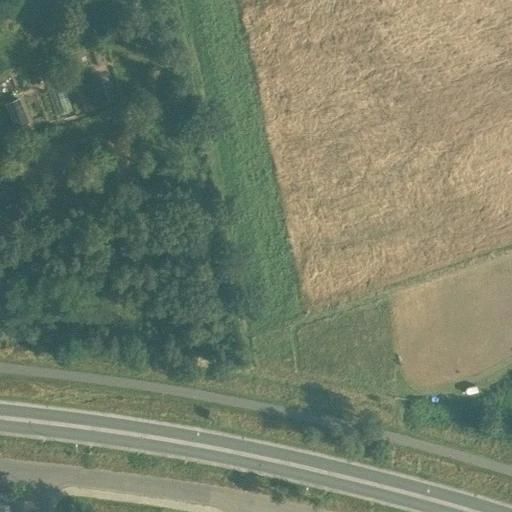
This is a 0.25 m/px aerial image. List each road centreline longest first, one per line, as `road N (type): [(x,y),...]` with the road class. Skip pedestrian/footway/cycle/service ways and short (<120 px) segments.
road 1 (primary): [(473,511),(198,445),(0,417)]
road 2 (residential): [(31,470),(242,501)]
